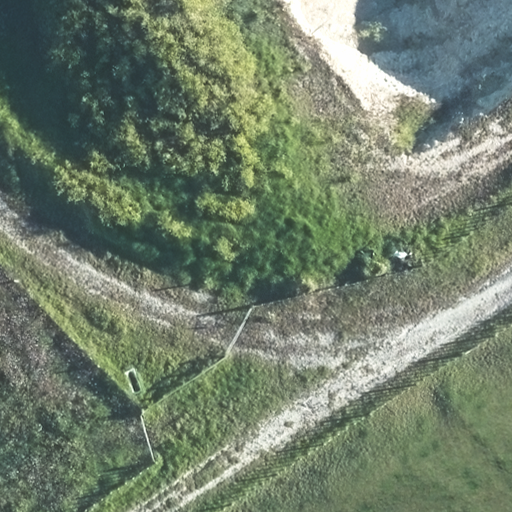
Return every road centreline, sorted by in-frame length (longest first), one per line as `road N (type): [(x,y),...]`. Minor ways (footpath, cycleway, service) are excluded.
road 1 (track): [(429,368),(265,356),(93,279),(0,212)]
road 2 (track): [(212,511),(511,319)]
